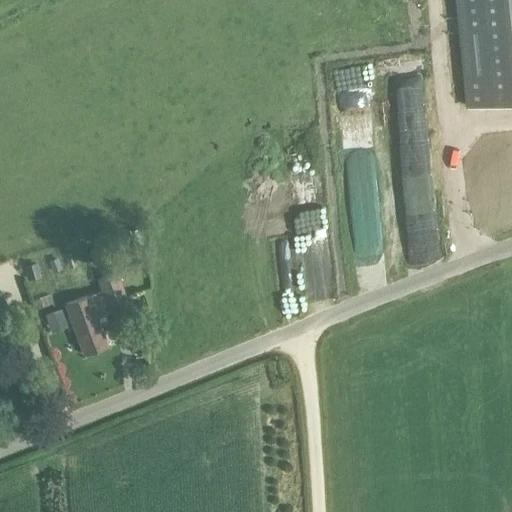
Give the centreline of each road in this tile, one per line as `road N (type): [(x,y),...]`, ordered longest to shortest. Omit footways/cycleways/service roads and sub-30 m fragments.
road 1 (unclassified): [(0,452),(511,246)]
road 2 (track): [(318,511),(303,328)]
